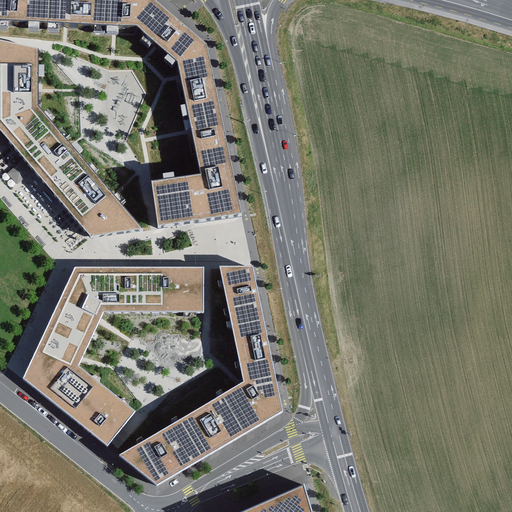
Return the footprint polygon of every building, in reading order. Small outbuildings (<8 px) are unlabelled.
[(153,0),(0,0),(0,22),(63,25),(66,25),(68,25),(112,27),(114,27),(136,28),(137,28),(155,43),(157,45),(159,47),(178,62),(180,75),(185,96),(185,98),(192,129),(192,132),(193,134),(201,176),(152,184),(158,229),(175,226),(242,217),(208,47),(153,0)] [(38,51),(0,42),(0,130),(91,238),(143,231),(115,199),(114,197),(112,195),(72,149),(70,146),(69,144),(38,108),(38,93),(38,91),(38,88),(38,51)] [(253,268),(220,267),(243,384),(240,386),(120,459),(157,487),(283,414),(253,268)] [(204,313),(204,269),(75,268),(24,379),(107,448),(135,412),(79,366),(82,361),(99,320),(102,313),(204,313)] [(311,511),(303,485),(240,511),(311,511)]
